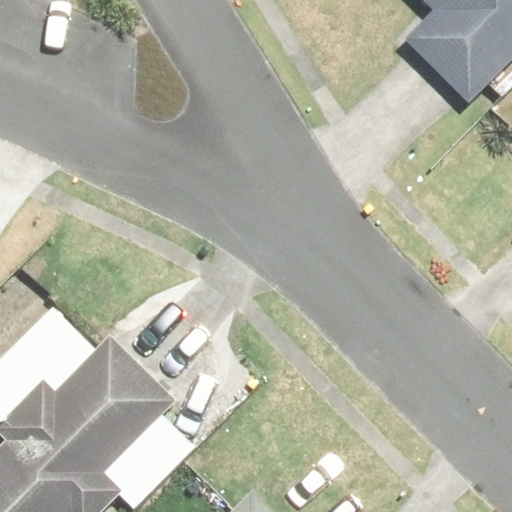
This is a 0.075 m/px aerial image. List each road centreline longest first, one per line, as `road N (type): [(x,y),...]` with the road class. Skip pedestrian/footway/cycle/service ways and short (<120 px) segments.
road 1 (residential): [(300,209),(0,100)]
road 2 (residential): [(300,209),(511,427)]
road 3 (residential): [(175,0),(300,209)]
